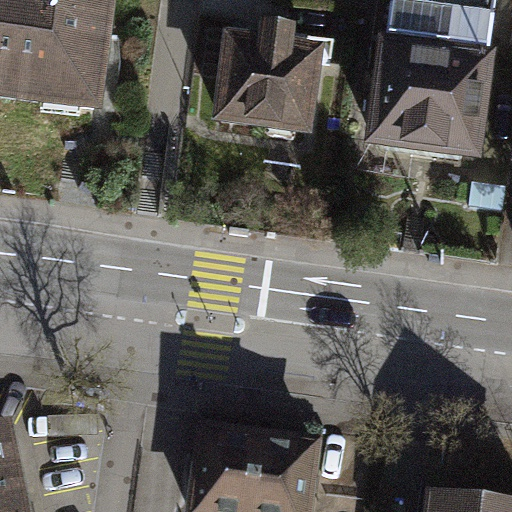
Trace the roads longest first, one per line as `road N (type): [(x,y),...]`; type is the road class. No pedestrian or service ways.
road 1 (tertiary): [(511,351),(143,298)]
road 2 (residential): [(143,298),(113,511)]
road 3 (tertiary): [(143,298),(0,278)]
